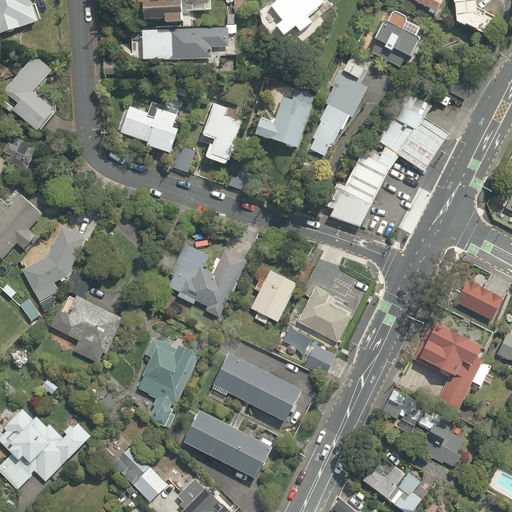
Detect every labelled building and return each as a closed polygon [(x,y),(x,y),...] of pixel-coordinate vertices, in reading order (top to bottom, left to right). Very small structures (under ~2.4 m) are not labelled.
[(0,0),(0,32),(36,21),(42,19),(36,0),(30,2),(29,0),(0,0)] [(163,25),(183,25),(183,14),(206,14),(205,0),(140,0),(141,20),(163,20),(163,25)] [(298,33),(312,23),(306,15),(323,3),(320,0),(277,0),(270,6),(282,21),(274,26),(282,36),(294,28),(298,33)] [(407,0),(435,14),(442,0),(407,0)] [(475,0),(451,0),(453,20),(484,34),(492,16),(476,9),(475,0)] [(407,24),(410,17),(387,9),(371,52),(387,59),(385,64),(399,69),(404,57),(410,59),(422,29),(407,24)] [(142,59),(213,59),(213,57),(235,57),(235,29),(142,29),(142,59)] [(371,59),(351,50),(341,70),(336,68),(320,103),(325,105),(306,148),(322,155),(326,146),(329,148),(338,128),(342,129),(348,115),(351,117),(366,83),(361,81),(371,59)] [(17,105),(11,113),(38,132),(55,108),(34,93),(52,68),(29,52),(0,93),(17,105)] [(461,107),(476,75),(455,66),(440,98),(461,107)] [(312,88),(277,79),(268,113),(257,110),(251,134),(297,146),(312,88)] [(409,93),(400,107),(378,142),(426,172),(450,136),(427,118),(433,107),(409,93)] [(185,106),(152,94),(147,108),(130,102),(119,133),(146,143),(145,147),(167,155),(185,106)] [(212,139),(206,159),(226,165),(242,109),(211,100),(201,135),(212,139)] [(0,144),(0,152),(23,169),(36,152),(10,132),(0,144)] [(347,190),(375,205),(400,157),(378,142),(347,190)] [(511,187),(502,208),(511,212),(511,187)] [(375,205),(347,190),(331,217),(365,229),(375,205)] [(28,228),(42,211),(18,191),(0,214),(0,258),(1,260),(15,243),(23,249),(35,234),(28,228)] [(54,283),(59,280),(61,283),(66,280),(64,277),(69,274),(85,238),(58,226),(46,253),(18,269),(37,301),(57,290),(54,283)] [(246,258),(217,245),(213,254),(183,241),(163,286),(178,293),(176,298),(191,304),(193,299),(206,305),(204,310),(219,317),(246,258)] [(250,308),(256,311),(253,317),(265,323),(268,316),(278,321),(294,284),(266,272),(250,308)] [(296,321),(303,324),(300,329),(312,335),(315,330),(336,341),(350,314),(325,302),(333,287),(317,279),(296,321)] [(74,357),(98,364),(102,352),(106,353),(123,294),(76,281),(67,312),(56,309),(52,326),(79,342),(74,357)] [(31,300),(19,307),(29,322),(41,315),(31,300)] [(483,361),(476,357),(482,343),(433,320),(413,361),(446,376),(435,400),(459,412),(483,361)] [(511,333),(504,331),(494,355),(511,362),(511,333)] [(151,335),(144,355),(149,357),(137,391),(157,399),(150,420),(171,428),(198,352),(151,335)] [(338,350),(314,340),(304,365),(327,375),(338,350)] [(228,355),(210,391),(226,398),(228,394),(285,422),(301,390),(228,355)] [(141,407),(101,371),(73,402),(113,438),(141,407)] [(37,390),(0,431),(0,442),(18,458),(0,477),(0,481),(13,493),(31,473),(43,484),(87,435),(37,390)] [(465,437),(418,417),(421,412),(402,403),(397,416),(402,418),(397,428),(411,435),(416,425),(428,430),(429,430),(424,440),(440,447),(442,448),(457,455),(465,437)] [(183,441),(252,477),(268,446),(199,410),(183,441)] [(112,466),(131,484),(149,466),(130,447),(112,466)] [(410,511),(428,487),(394,465),(392,468),(376,457),(360,481),(405,511),(410,511)] [(150,503),(166,484),(147,469),(131,488),(150,503)] [(218,502),(193,478),(176,496),(182,501),(179,505),(183,509),(179,511),(214,511),(212,509),(218,502)] [(351,511),(338,498),(330,506),(336,511),(351,511)]
